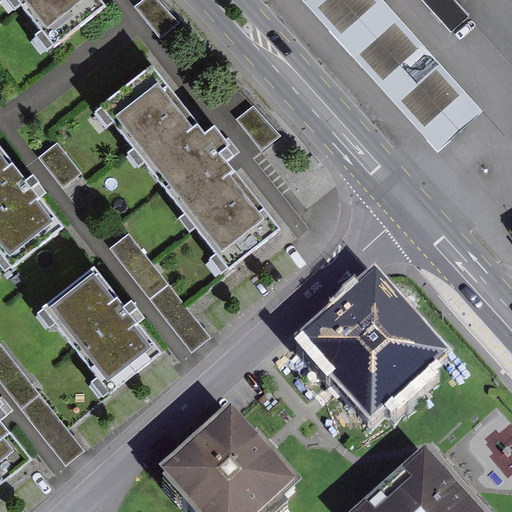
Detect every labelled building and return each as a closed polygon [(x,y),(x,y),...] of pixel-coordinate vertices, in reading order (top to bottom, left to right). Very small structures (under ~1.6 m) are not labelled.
[(5,0),(51,55),(101,13),(90,0),(5,0)] [(480,113),(380,0),(305,0),(437,151),(480,113)] [(449,41),(461,32),(437,2),(426,11),(449,41)] [(105,100),(229,266),(281,228),(157,61),(105,100)] [(261,163),(279,150),(256,118),(238,131),(261,163)] [(0,250),(9,263),(56,228),(27,189),(0,152),(0,250)] [(42,305),(104,390),(155,353),(120,305),(93,268),(42,305)] [(301,344),(369,422),(440,359),(372,282),(301,344)] [(0,492),(28,472),(0,432),(0,429),(9,423),(0,410),(0,492)] [(170,489),(189,511),(277,511),(291,500),(231,434),(170,489)] [(352,511),(475,511),(417,451),(352,511)]
